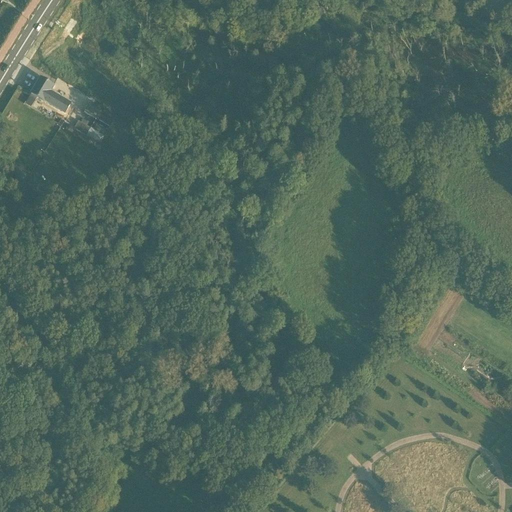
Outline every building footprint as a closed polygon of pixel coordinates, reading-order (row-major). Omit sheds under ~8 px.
[(49,93),(53,87),(40,80),(31,95),(35,97),(64,115),(70,105),(49,93)] [(29,107),(35,97),(31,95),(25,105),(29,107)] [(84,113),(99,121),(103,113),(89,105),(84,113)] [(103,113),(99,121),(110,128),(117,115),(106,109),(103,113)] [(78,122),(74,129),(86,137),(90,130),(86,127),(80,124),(78,122)]
